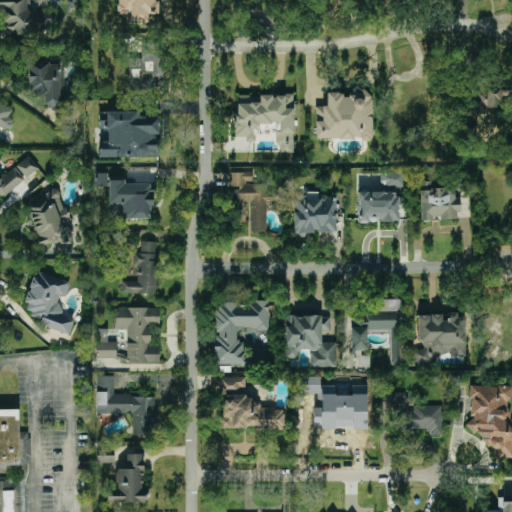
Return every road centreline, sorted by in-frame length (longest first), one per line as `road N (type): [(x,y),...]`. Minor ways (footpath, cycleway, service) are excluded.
road 1 (residential): [(203,0),(204,164),(189,268),(193,511)]
road 2 (residential): [(503,263),(189,268)]
road 3 (residential): [(504,29),(435,26),(317,46),(203,46)]
road 4 (residential): [(446,477),(194,478)]
